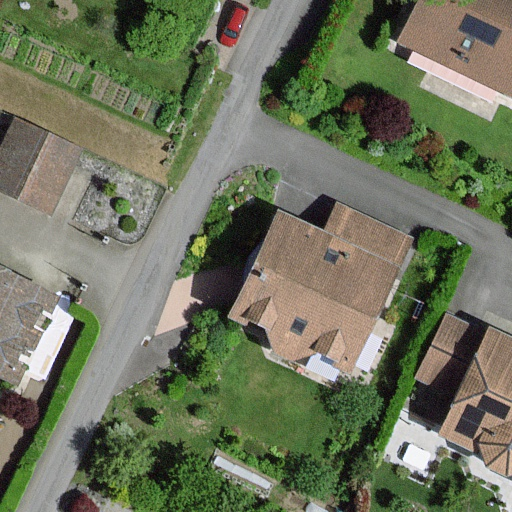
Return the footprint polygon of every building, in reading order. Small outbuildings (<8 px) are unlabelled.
[(511,0),(421,0),(403,40),(511,88),(511,0)] [(85,153),(18,123),(0,162),(0,192),(56,218),(85,153)] [(405,240),(335,207),(322,237),(272,214),(224,316),(344,372),(405,240)] [(50,289),(0,266),(0,376),(8,380),(50,289)] [(479,335),(444,319),(414,383),(450,401),(429,446),(511,484),(511,341),(483,328),(479,335)]
